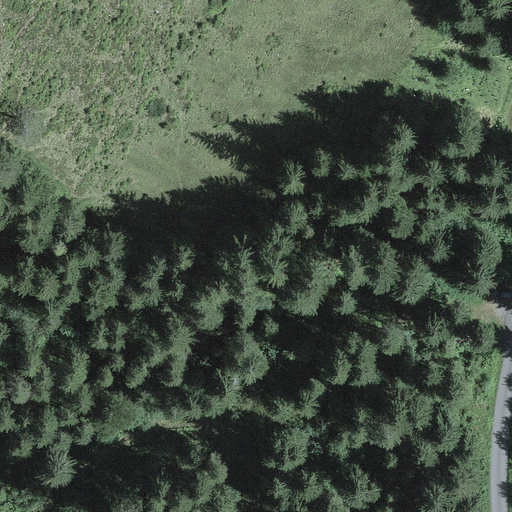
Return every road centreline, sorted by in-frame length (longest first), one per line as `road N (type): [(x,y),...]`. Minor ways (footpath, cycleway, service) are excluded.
road 1 (track): [(42,511),(97,459),(152,428),(189,422),(234,447),(259,511)]
road 2 (unclassified): [(500,511),(499,436),(511,359)]
